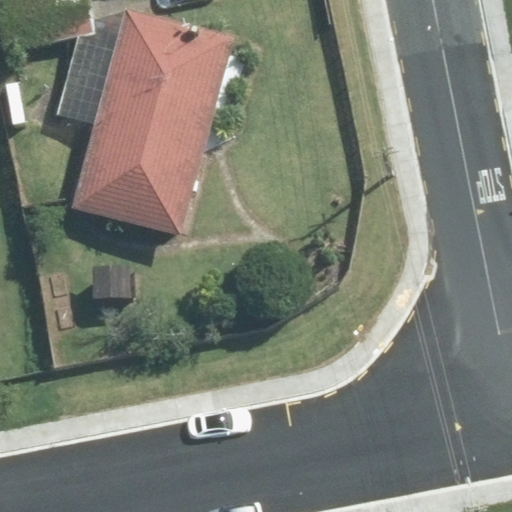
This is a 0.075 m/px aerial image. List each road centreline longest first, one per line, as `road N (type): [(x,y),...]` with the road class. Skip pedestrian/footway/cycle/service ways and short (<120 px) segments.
road 1 (residential): [(3,511),(511,413)]
road 2 (residential): [(433,0),(511,405)]
